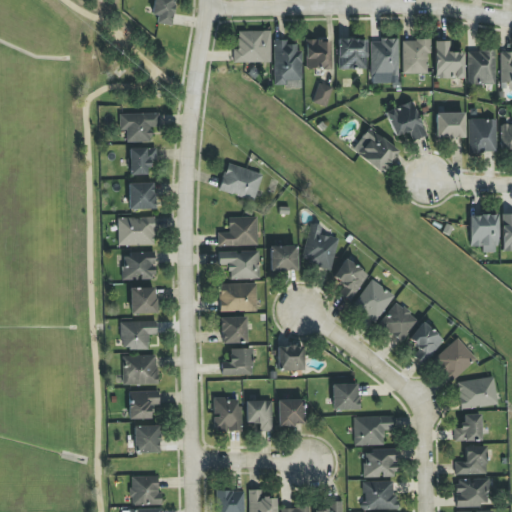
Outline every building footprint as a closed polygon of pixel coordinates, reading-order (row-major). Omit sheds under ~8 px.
[(155,24),(171,25),(173,0),(153,0),(152,16),(156,16),(155,24)] [(237,32),(237,49),(233,49),(233,63),(270,62),(270,31),(237,32)] [(286,40),(273,41),(274,88),(301,87),(300,44),(287,45),(286,40)] [(365,40),(338,40),(338,70),(366,70),(365,40)] [(370,40),(371,77),(398,76),(397,40),(370,40)] [(403,74),(429,74),(428,40),(402,41),(403,74)] [(329,41),(305,41),(306,70),(330,69),(329,41)] [(449,42),(434,42),(435,79),(463,78),(463,52),(449,53),(449,42)] [(495,84),(495,51),(466,51),(467,85),(495,84)] [(511,89),(511,60),(511,61),(511,53),(500,53),(500,89),(511,89)] [(327,106),(331,87),(317,84),(313,103),(327,106)] [(413,141),(426,135),(410,101),(384,113),(395,137),(408,131),(413,141)] [(126,143),(151,142),(150,128),(159,127),(158,113),(119,114),(119,131),(126,131),(126,143)] [(463,113),(435,113),(436,139),(464,138),(463,113)] [(468,153),(496,152),(496,119),(468,120),(468,153)] [(501,150),(511,150),(511,123),(501,123),(501,150)] [(380,174),(399,153),(370,128),(352,149),(380,174)] [(129,175),(148,175),(148,162),(156,162),(156,148),(129,149),(129,175)] [(253,202),(262,174),(226,163),(218,190),(253,202)] [(128,210),(153,209),(153,183),(128,184),(128,210)] [(511,251),(511,214),(503,214),(502,251),(511,251)] [(469,247),(481,247),(481,253),(497,253),(497,215),(469,215),(469,247)] [(117,218),(118,246),(154,245),(153,217),(117,218)] [(256,217),(228,218),(228,232),(217,233),(218,247),(257,246),(256,217)] [(338,239),(320,235),(322,226),(309,223),(300,261),(331,269),(338,239)] [(270,272),(297,271),(296,246),(269,246),(270,272)] [(259,279),(258,251),(218,252),(218,265),(228,265),(229,280),(259,279)] [(154,253),(122,254),(122,281),(155,280),(154,253)] [(339,294),(350,301),(367,274),(344,259),(332,278),(344,286),(339,294)] [(394,296),(371,280),(351,307),(375,323),(394,296)] [(219,312),(256,311),(256,284),(219,285),(219,312)] [(129,288),(130,314),(155,314),(154,288),(129,288)] [(418,319),(394,303),(378,326),(402,342),(418,319)] [(220,318),(221,344),(246,343),(246,317),(220,318)] [(156,335),(156,321),(120,322),(121,350),(148,350),(148,335),(156,335)] [(418,348),(413,356),(424,365),(443,339),(421,322),(408,340),(418,348)] [(476,359),(457,338),(432,360),(451,381),(476,359)] [(303,371),(302,346),(277,347),(277,371),(303,371)] [(229,349),(229,363),(221,363),(221,376),(251,375),(250,348),(229,349)] [(156,356),(122,357),(123,386),(157,385),(156,356)] [(497,404),(492,376),(455,383),(460,411),(497,404)] [(331,384),(332,410),(358,410),(357,384),(331,384)] [(129,419),(150,420),(150,405),(158,405),(158,392),(129,392),(129,419)] [(213,431),(240,430),(240,399),(213,399),(213,431)] [(303,426),(303,400),(277,400),(277,426),(303,426)] [(246,424),(259,424),(259,432),(272,431),(271,401),(245,401),(246,424)] [(453,442),(480,441),(480,414),(461,415),(461,428),(453,429),(453,442)] [(392,416),(353,417),(353,446),(383,445),(383,431),(392,430),(392,416)] [(135,454),(159,453),(158,426),(134,427),(135,454)] [(486,474),(485,447),(464,447),(465,462),(454,462),(454,475),(486,474)] [(364,478),(396,477),(395,450),(363,451),(364,478)] [(130,477),(131,506),(160,505),(159,476),(130,477)] [(487,479),(455,480),(456,507),(488,507),(487,479)] [(362,482),(363,510),(395,510),(394,482),(362,482)] [(275,511),(276,498),(262,498),(261,490),(248,490),(248,511),(275,511)] [(215,511),(243,511),(244,492),(216,491),(215,511)] [(341,511),(342,502),(328,501),(327,510),(314,510),(314,511),(341,511)]
